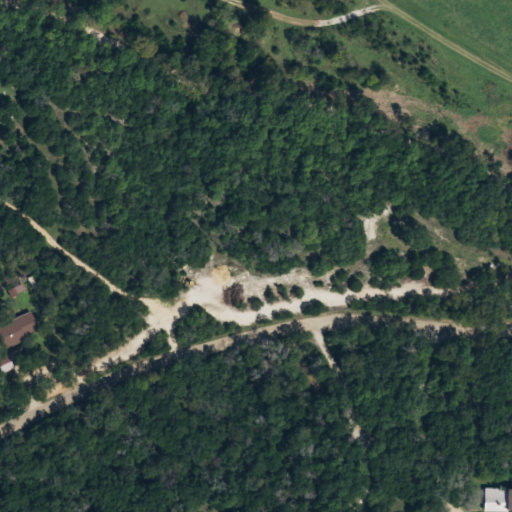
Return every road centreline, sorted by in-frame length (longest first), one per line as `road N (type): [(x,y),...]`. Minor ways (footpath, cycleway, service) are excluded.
road 1 (residential): [(511,218),(480,185),(142,87),(65,37),(0,8)]
road 2 (residential): [(511,329),(246,340),(161,353),(0,428)]
